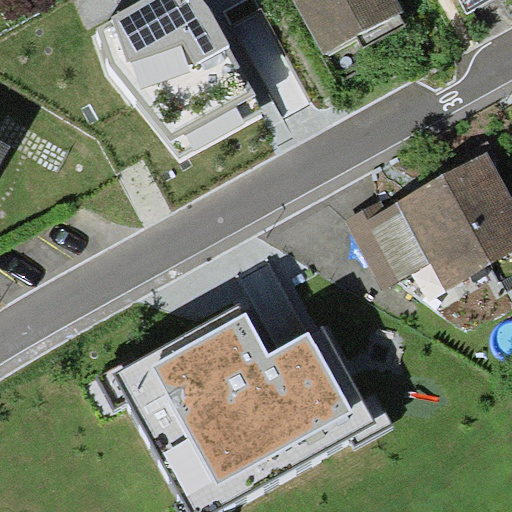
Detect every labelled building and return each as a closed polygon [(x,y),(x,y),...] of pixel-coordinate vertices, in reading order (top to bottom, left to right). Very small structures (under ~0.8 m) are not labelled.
[(209,10),(201,0),(146,0),(98,31),(111,64),(179,160),(261,112),(209,10)] [(303,0),(324,36),(389,0),(303,0)] [(511,236),(511,190),(486,143),(398,192),(444,275),(511,236)] [(0,167),(10,151),(0,145),(0,167)] [(323,327),(270,356),(243,306),(116,374),(190,511),(207,511),(375,422),(323,327)]
